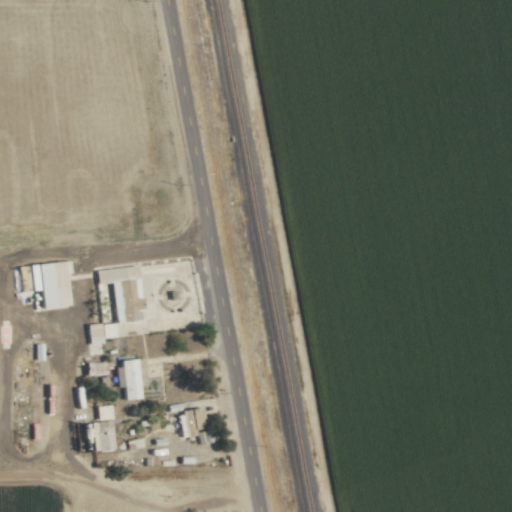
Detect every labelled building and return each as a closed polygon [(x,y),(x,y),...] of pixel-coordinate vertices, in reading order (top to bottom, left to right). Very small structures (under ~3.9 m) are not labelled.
[(39,309),(68,306),(64,261),(26,265),(28,291),(37,290),(39,309)] [(144,334),(138,265),(125,267),(126,280),(111,281),(114,323),(86,325),(88,353),(101,352),(100,338),(144,334)] [(121,400),(140,399),(139,386),(146,385),(144,359),(119,360),(121,400)] [(92,451),(113,450),(110,406),(96,406),(97,422),(91,422),(92,451)] [(182,410),(187,436),(195,434),(197,444),(209,442),(207,429),(205,429),(201,407),(182,410)]
